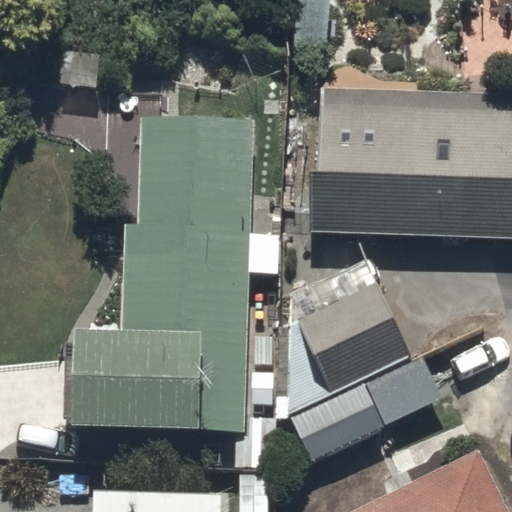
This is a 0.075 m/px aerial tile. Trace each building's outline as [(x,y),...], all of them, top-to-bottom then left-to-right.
[(333,0),(300,0),(295,53),(328,57),(333,0)] [(511,93),(319,88),(317,176),(311,175),(310,231),(511,236),(511,93)] [(253,119),(141,116),(138,222),(125,221),(122,330),(72,328),(69,423),(244,428),(248,273),(279,274),(281,234),(250,233),(253,119)] [(287,416),(409,357),(374,282),(289,322),(287,416)] [(271,337),(252,337),(251,364),(270,365),(271,337)] [(441,398),(422,359),(367,385),(386,425),(441,398)] [(274,374),(252,373),(251,405),(272,406),(274,374)] [(385,429),(365,386),(364,384),(291,418),(313,464),(380,431),(385,429)] [(275,419),(249,418),(248,438),(235,438),(234,467),(274,468),(275,419)] [(508,511),(476,449),(350,511),(508,511)] [(214,511),(214,495),(87,493),(87,511),(214,511)]
